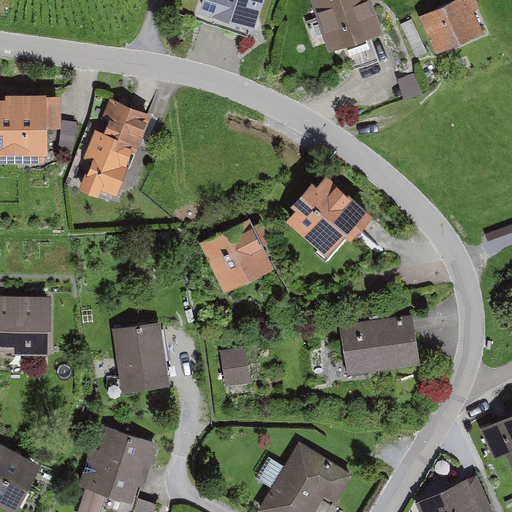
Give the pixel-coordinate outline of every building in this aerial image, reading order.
[(260,0),(208,0),(202,22),(224,29),(248,37),(260,0)] [(370,0),(309,0),(328,50),(382,31),(370,0)] [(480,0),(450,0),(425,12),(446,55),(496,31),(480,0)] [(414,74),(398,78),(401,88),(404,98),(420,94),(414,74)] [(60,95),(0,95),(0,160),(43,160),(43,153),(47,153),(47,125),(61,125),(61,108),(60,95)] [(132,104),(110,96),(98,129),(95,128),(85,156),(93,159),(82,187),(97,192),(99,188),(116,195),(132,152),(137,153),(150,118),(152,112),(132,104)] [(76,123),(64,120),(59,146),(72,148),(76,123)] [(372,211),(325,170),(315,182),(311,179),(292,201),(299,206),(288,218),(325,251),(343,232),(349,237),(372,211)] [(262,214),(208,239),(232,290),(285,265),(262,214)] [(51,294),(0,293),(0,347),(51,348),(51,294)] [(417,306),(344,321),(355,377),(428,361),(417,306)] [(169,320),(119,326),(127,395),(177,389),(169,320)] [(252,345),(224,351),(233,390),(260,384),(252,345)] [(511,415),(487,428),(501,457),(511,451),(511,415)] [(144,511),(167,445),(106,425),(77,511),(144,511)] [(39,461),(0,441),(0,503),(14,511),(39,461)] [(348,474),(299,444),(261,507),(268,511),(309,511),(324,490),(335,496),(348,474)] [(506,511),(486,471),(428,501),(433,511),(506,511)]
